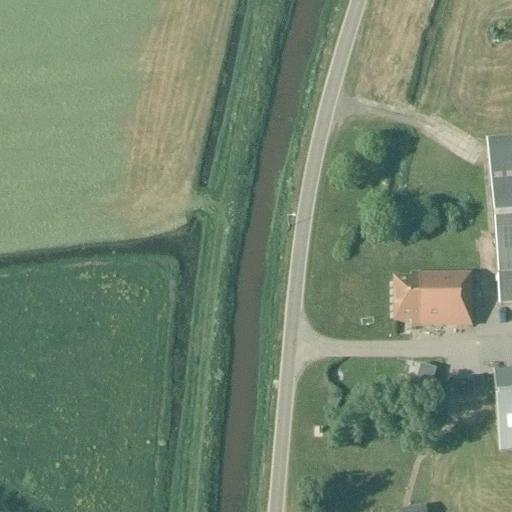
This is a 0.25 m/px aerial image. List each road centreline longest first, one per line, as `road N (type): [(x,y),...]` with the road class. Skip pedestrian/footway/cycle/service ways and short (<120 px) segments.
road 1 (unclassified): [(274,511),(309,175),(358,0)]
road 2 (track): [(267,0),(212,254),(188,511)]
